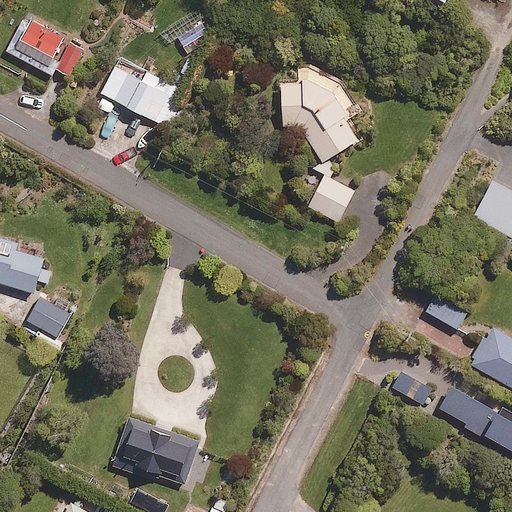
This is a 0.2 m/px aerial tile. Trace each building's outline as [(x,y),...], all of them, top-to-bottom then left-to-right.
[(18,49),(52,67),(66,39),(33,21),(18,49)] [(81,49),(70,43),(57,69),(68,75),(81,49)] [(170,128),(185,101),(153,84),(156,77),(122,59),(104,93),(170,128)] [(328,85),(306,81),(306,85),(284,85),(284,115),(307,135),(324,162),(314,168),(326,176),(310,207),(339,223),(356,191),(333,179),(334,178),(335,177),(335,176),(336,174),(336,173),(337,171),(337,170),(336,169),(336,167),(335,166),(334,165),(333,164),(332,163),(331,163),(329,162),(362,141),(348,121),(353,118),(328,85)] [(511,190),(495,182),(476,218),(511,237),(511,190)] [(44,268),(46,260),(15,251),(18,243),(0,237),(0,282),(36,293),(39,280),(48,283),(52,270),(44,268)] [(72,314),(41,298),(29,321),(59,337),(72,314)] [(468,317),(436,299),(428,311),(460,330),(468,317)] [(511,337),(492,327),(472,364),(511,386),(511,337)] [(432,390),(403,372),(394,387),(424,404),(432,390)] [(495,410),(454,387),(441,409),(511,449),(511,412),(498,404),(495,410)] [(114,466),(138,474),(160,483),(162,479),(184,487),(199,448),(130,422),(114,466)]
